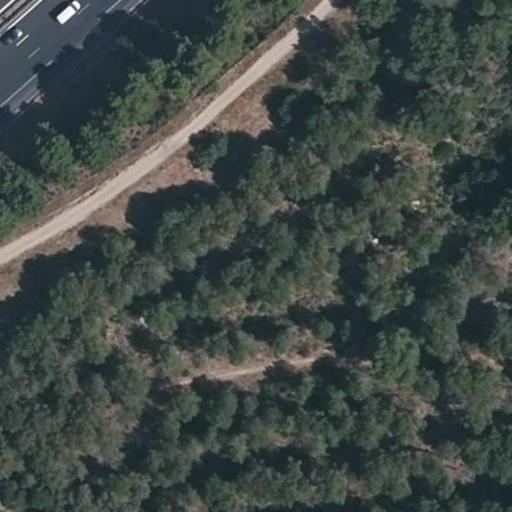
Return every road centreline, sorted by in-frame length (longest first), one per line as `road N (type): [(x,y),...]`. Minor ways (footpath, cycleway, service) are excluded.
road 1 (track): [(511,364),(461,353),(299,364),(124,391),(0,388)]
road 2 (track): [(340,0),(97,204),(0,259)]
